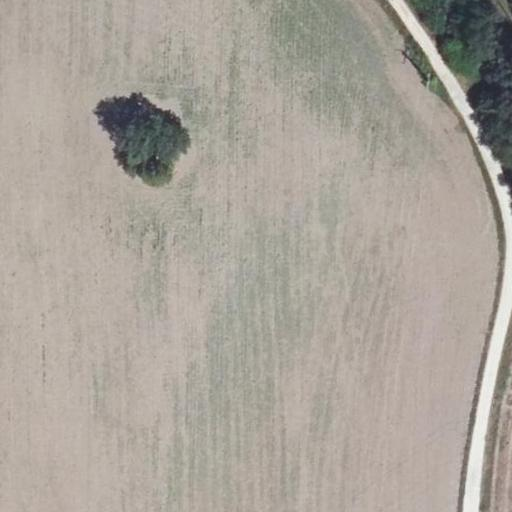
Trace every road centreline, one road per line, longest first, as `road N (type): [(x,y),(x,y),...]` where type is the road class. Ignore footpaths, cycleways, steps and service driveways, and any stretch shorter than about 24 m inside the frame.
road 1 (track): [(511,207),(428,42),(394,0)]
road 2 (track): [(472,511),(484,402),(511,286)]
